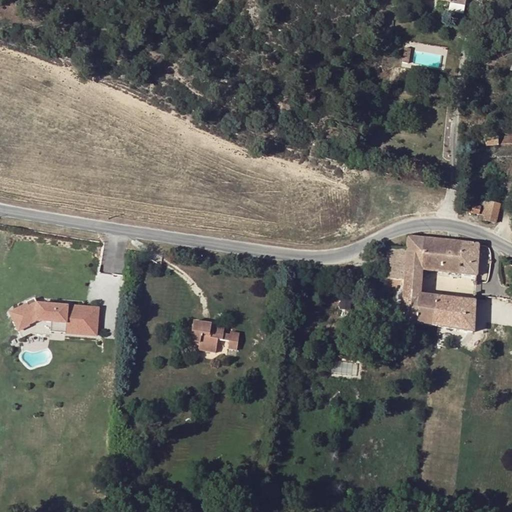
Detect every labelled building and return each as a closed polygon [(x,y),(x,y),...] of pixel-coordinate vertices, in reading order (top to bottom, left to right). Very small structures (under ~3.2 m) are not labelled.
[(411,49),(405,48),(404,56),(402,63),(409,64),(411,49)] [(511,134),(485,136),(487,148),(500,147),(500,144),(511,143),(511,134)] [(502,205),(481,200),(479,207),(473,206),(471,214),(483,217),(482,221),(496,224),(502,205)] [(403,287),(402,291),(418,294),(420,270),(422,239),(408,238),(406,239),(406,240),(405,250),(387,248),(385,287),(395,288),(396,286),(403,287)] [(461,243),(422,239),(420,270),(459,274),(461,243)] [(459,274),(475,275),(477,244),(461,243),(459,274)] [(405,322),(432,327),(436,297),(418,294),(402,291),(401,308),(384,307),(383,317),(400,319),(402,321),(405,322)] [(436,297),(432,327),(472,332),(474,303),(436,297)] [(98,337),(99,306),(28,303),(8,311),(16,332),(41,322),(50,323),(50,330),(64,331),(66,336),(98,337)] [(223,329),(214,328),(214,333),(209,332),(210,327),(210,325),(193,322),(189,345),(198,347),(197,351),(214,353),(216,340),(228,342),(227,349),(236,350),(238,334),(230,333),(229,335),(222,335),(223,329)]
